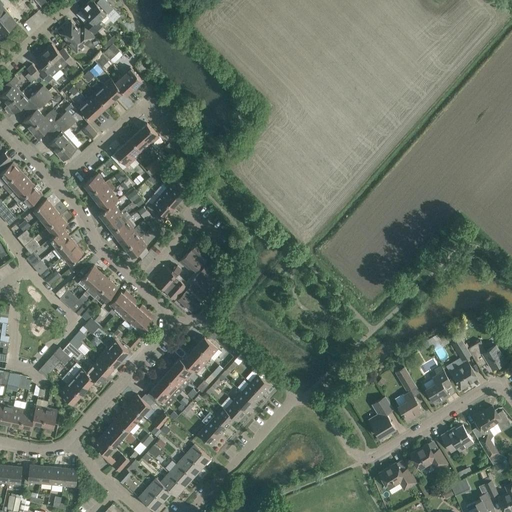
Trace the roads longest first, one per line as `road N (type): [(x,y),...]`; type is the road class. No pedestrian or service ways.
road 1 (unclassified): [(511,400),(489,386),(364,457),(314,404),(295,395)]
road 2 (residential): [(54,182),(144,104),(170,133)]
road 3 (residential): [(191,511),(295,395)]
road 4 (unclassified): [(295,395),(208,319),(168,322)]
road 5 (residential): [(168,322),(69,438)]
road 6 (residential): [(139,283),(190,211),(225,251)]
road 7 (unclassified): [(139,283),(99,247),(54,182)]
